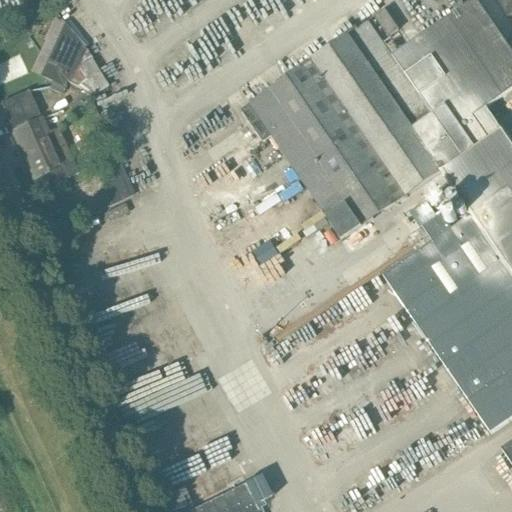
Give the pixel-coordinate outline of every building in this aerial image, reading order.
[(443,216),(410,239),(420,255),(385,278),(492,435),(511,421),(511,143),(488,109),(511,91),(511,50),(477,0),(393,57),(371,24),(243,111),(252,125),(264,144),(273,138),(351,255),(380,235),(373,223),(439,175),(470,221),(454,231),(443,216)] [(511,0),(497,0),(509,17),(511,15),(511,0)] [(387,39),(400,30),(386,10),(373,18),(387,39)] [(81,42),(53,30),(35,76),(63,87),(81,42)] [(16,41),(0,46),(0,62),(21,55),(16,41)] [(18,56),(0,64),(0,86),(26,74),(18,56)] [(78,174),(58,131),(48,135),(42,121),(13,134),(40,192),(78,174)] [(100,200),(80,209),(85,220),(134,198),(116,159),(101,166),(104,175),(99,181),(103,190),(97,193),(100,200)] [(162,211),(99,238),(107,256),(169,229),(162,211)] [(89,337),(107,379),(129,369),(125,361),(211,324),(199,296),(191,299),(182,279),(94,317),(101,332),(89,337)] [(157,420),(228,396),(221,377),(130,407),(137,429),(157,422),(157,420)] [(146,467),(200,453),(198,446),(219,440),(216,429),(141,450),(146,467)] [(259,448),(162,483),(171,507),(268,473),(259,448)] [(257,511),(254,507),(272,498),(261,476),(191,511),(257,511)]
